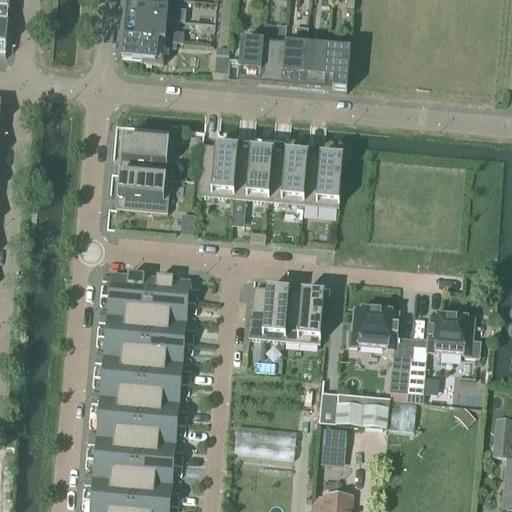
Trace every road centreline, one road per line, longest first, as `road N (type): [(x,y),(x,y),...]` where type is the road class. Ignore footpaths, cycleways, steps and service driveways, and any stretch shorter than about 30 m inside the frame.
road 1 (residential): [(511,129),(95,93)]
road 2 (residential): [(57,511),(83,254)]
road 3 (residential): [(232,268),(210,511)]
road 4 (residential): [(232,268),(463,288)]
road 5 (residential): [(0,273),(21,83)]
road 6 (residential): [(95,93),(83,254)]
road 7 (residential): [(83,254),(232,268)]
